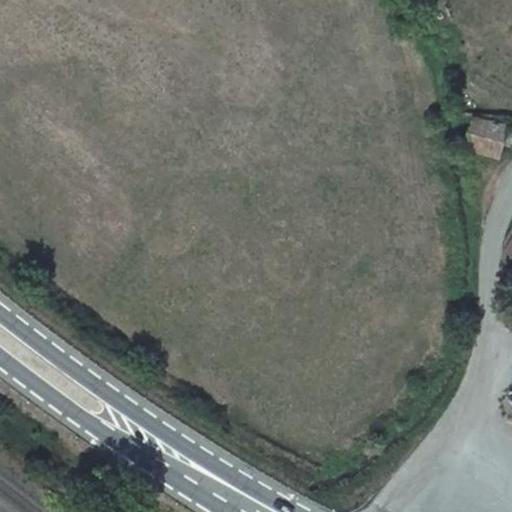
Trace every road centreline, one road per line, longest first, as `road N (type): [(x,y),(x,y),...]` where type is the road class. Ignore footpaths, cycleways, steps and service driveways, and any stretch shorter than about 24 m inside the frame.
road 1 (primary): [(298,511),(0,312)]
road 2 (unclassified): [(511,194),(488,273),(486,351),(469,418),(388,511)]
road 3 (primary): [(0,353),(231,511)]
